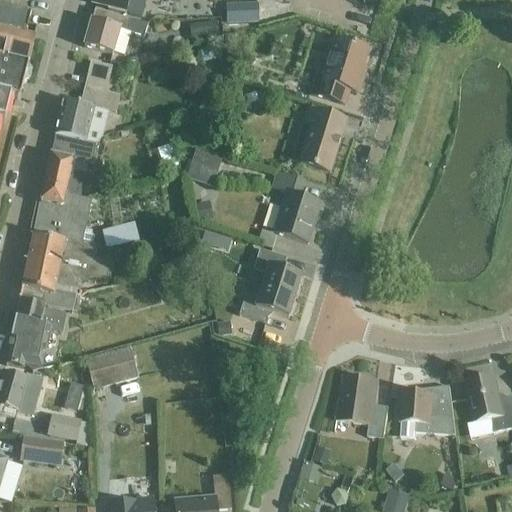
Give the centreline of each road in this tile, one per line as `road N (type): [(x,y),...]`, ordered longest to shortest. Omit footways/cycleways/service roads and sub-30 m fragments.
road 1 (residential): [(329,318),(425,0)]
road 2 (tertiary): [(0,290),(75,0)]
road 3 (residential): [(270,511),(329,318)]
road 4 (residential): [(329,318),(422,345),(511,330)]
